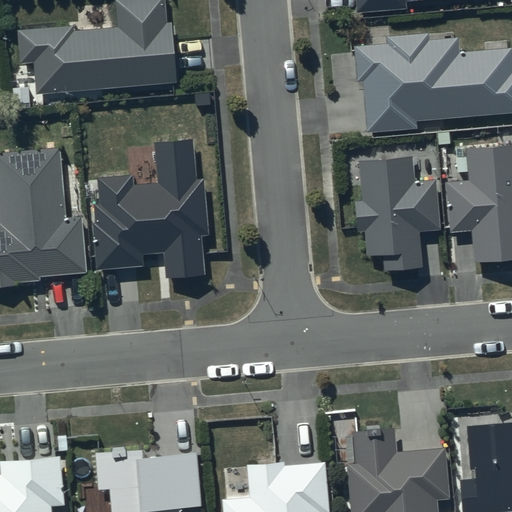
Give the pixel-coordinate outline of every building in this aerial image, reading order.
[(72,23),(18,26),(20,58),(33,58),(35,89),(176,78),(171,19),(168,19),(166,0),(116,0),(118,24),(73,28),(72,23)] [(356,0),(357,10),(405,6),(404,0),(356,0)] [(387,41),(354,42),(356,78),(362,78),(365,128),(417,125),(416,116),(511,110),(511,43),(459,48),(458,35),(428,37),(428,31),(386,34),(387,41)] [(131,169),(96,172),(98,198),(93,199),(99,262),(140,258),(139,247),(163,245),(165,272),(204,269),(200,229),(207,229),(202,170),(197,171),(194,132),(153,136),(156,177),(132,179),(131,169)] [(511,143),(466,147),(469,177),(447,179),(451,227),(470,226),(473,259),(511,255),(511,143)] [(59,166),(58,146),(0,149),(0,283),(16,282),(16,279),(38,277),(37,272),(85,269),(77,164),(59,166)] [(411,154),(359,158),(362,196),(355,197),(357,228),(364,228),(366,252),(383,251),(384,266),(422,264),(419,228),(438,227),(435,177),(413,178),(411,154)] [(511,511),(511,415),(467,420),(471,463),(475,462),(476,475),(460,476),(463,511),(503,507),(503,511),(511,511)] [(397,449),(394,424),(353,427),(355,460),(348,460),(351,511),(438,511),(437,496),(449,495),(445,445),(397,449)] [(182,511),(182,504),(200,502),(196,448),(143,452),(142,446),(95,450),(98,486),(110,485),(112,511),(182,511)] [(0,511),(52,511),(52,501),(64,500),(60,452),(0,457),(0,511)] [(284,460),(247,462),(249,494),(222,496),(222,511),(322,511),(323,510),(329,509),(325,458),(284,461),(284,460)]
